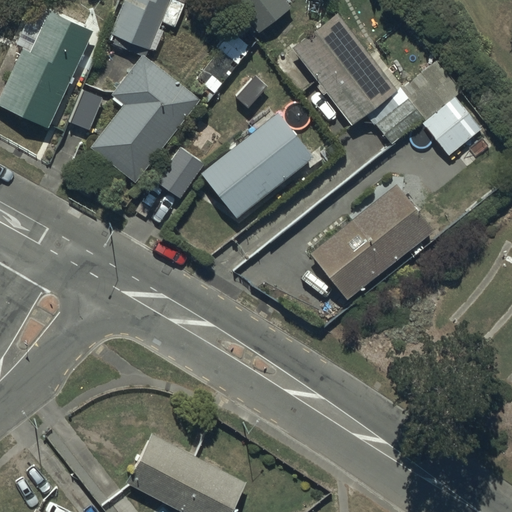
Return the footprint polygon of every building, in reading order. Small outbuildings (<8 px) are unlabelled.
[(136,0),(124,0),(109,37),(153,54),(161,33),(158,32),(160,26),(172,31),(183,5),(170,0),(143,0),(142,2),(136,0)] [(285,0),(232,0),(259,36),(293,9),(285,0)] [(13,49),(20,53),(0,97),(0,111),(46,133),(91,35),(50,16),(48,21),(30,13),(13,49)] [(335,18),(290,52),(349,129),(366,115),(391,148),(422,124),(399,93),(395,96),(335,18)] [(215,52),(218,54),(197,82),(214,95),(221,86),(218,84),(221,80),(226,83),(234,73),(230,69),(234,65),(230,62),(235,57),(228,51),(232,46),(224,40),(215,52)] [(121,110),(89,152),(135,187),(199,103),(141,59),(111,98),(113,100),(111,102),(121,110)] [(456,100),(421,127),(447,158),(481,131),(456,100)] [(394,190),(309,257),(346,303),(408,254),(412,259),(432,244),(427,237),(430,235),(394,190)] [(199,511),(225,511),(245,473),(151,425),(127,474),(199,511)] [(55,511),(36,499),(26,511),(55,511)]
